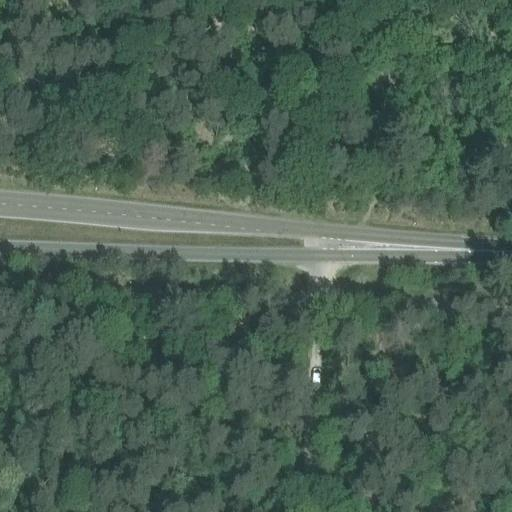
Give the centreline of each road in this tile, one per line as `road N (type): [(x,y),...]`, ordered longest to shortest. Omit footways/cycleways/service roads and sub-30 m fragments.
road 1 (tertiary): [(323,243),(303,230),(0,203)]
road 2 (tertiary): [(0,248),(303,254),(323,243)]
road 3 (track): [(315,300),(323,511)]
road 4 (tertiary): [(511,250),(323,243)]
